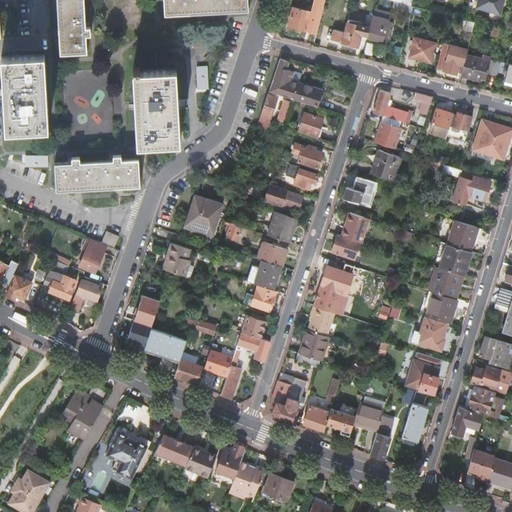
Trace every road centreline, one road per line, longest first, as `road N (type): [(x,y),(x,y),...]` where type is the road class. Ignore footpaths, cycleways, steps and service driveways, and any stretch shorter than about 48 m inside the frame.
road 1 (residential): [(368,72),(249,427)]
road 2 (residential): [(95,360),(163,175),(221,135),(252,38)]
road 3 (residential): [(425,492),(511,201)]
road 4 (residential): [(249,427),(425,492)]
road 5 (residential): [(95,360),(249,427)]
road 6 (residential): [(368,72),(511,106)]
road 7 (residential): [(252,38),(368,72)]
